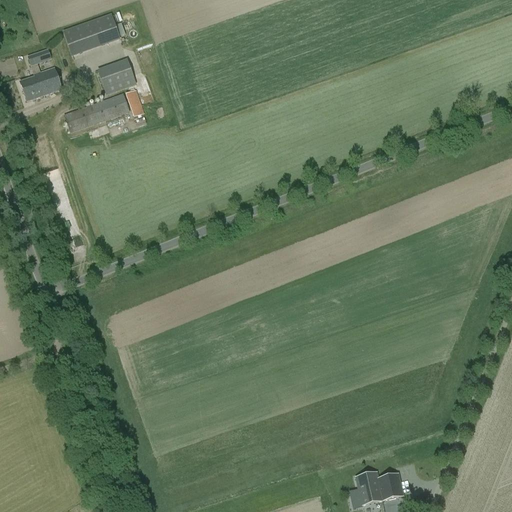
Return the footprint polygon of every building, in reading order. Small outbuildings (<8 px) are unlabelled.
[(78,46),(73,31),(64,34),(69,49),(78,46)] [(41,76),(37,66),(51,61),(47,52),(27,58),(30,69),(34,79),(19,84),(26,104),(61,92),(54,71),(41,76)] [(127,61),(97,72),(106,98),(136,87),(127,61)] [(134,119),(144,116),(136,92),(125,96),(134,119)] [(70,136),(130,115),(123,96),(64,118),(70,136)] [(398,476),(377,481),(376,475),(355,480),(362,508),(403,499),(398,476)]
